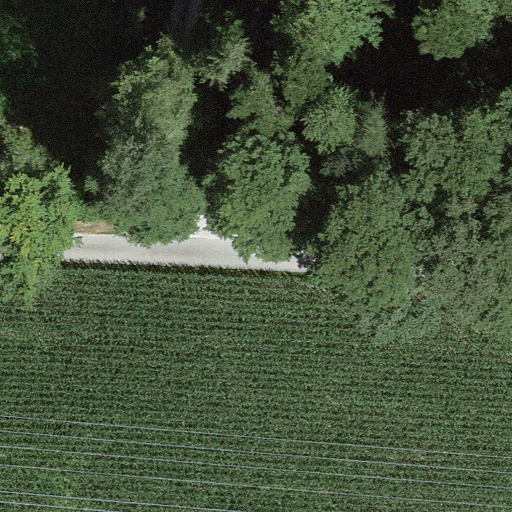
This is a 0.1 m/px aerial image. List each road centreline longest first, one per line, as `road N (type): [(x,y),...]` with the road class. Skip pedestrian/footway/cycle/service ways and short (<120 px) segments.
road 1 (unclassified): [(511,255),(0,231)]
road 2 (track): [(211,235),(165,68)]
